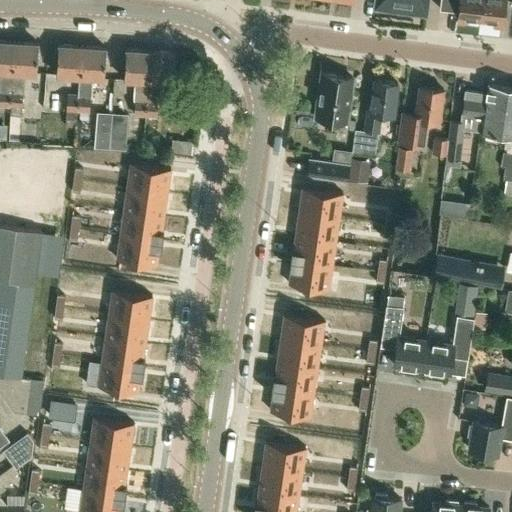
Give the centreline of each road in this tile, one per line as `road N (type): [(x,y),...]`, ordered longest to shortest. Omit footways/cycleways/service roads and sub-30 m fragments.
road 1 (residential): [(245,61),(228,104),(153,511)]
road 2 (secondary): [(205,511),(261,121),(258,84),(245,61)]
road 3 (residential): [(511,64),(298,36),(245,61)]
road 4 (secondary): [(245,61),(192,18),(0,4)]
road 5 (residential): [(429,464),(385,461),(392,396),(438,401)]
